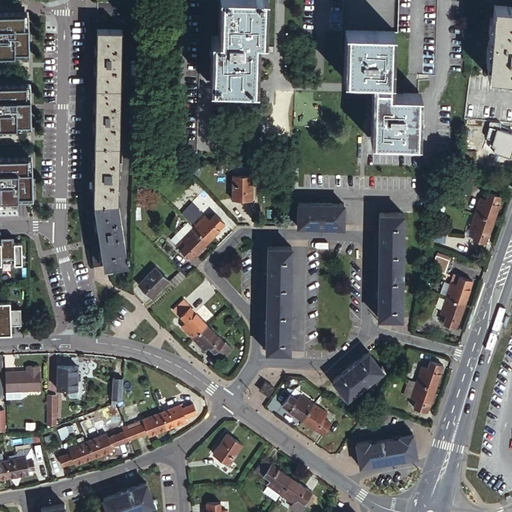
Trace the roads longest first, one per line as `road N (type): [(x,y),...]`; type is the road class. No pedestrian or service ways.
road 1 (residential): [(59,0),(61,226)]
road 2 (residential): [(227,400),(360,495),(398,511)]
road 3 (residential): [(259,234),(362,237),(367,329)]
road 4 (tertiary): [(431,511),(475,357)]
road 5 (residential): [(82,341),(141,348),(227,400)]
road 6 (residential): [(23,495),(172,448)]
road 7 (residential): [(259,234),(239,233),(210,263),(246,310),(258,311)]
road 8 (residential): [(257,361),(335,364),(361,349),(367,329)]
